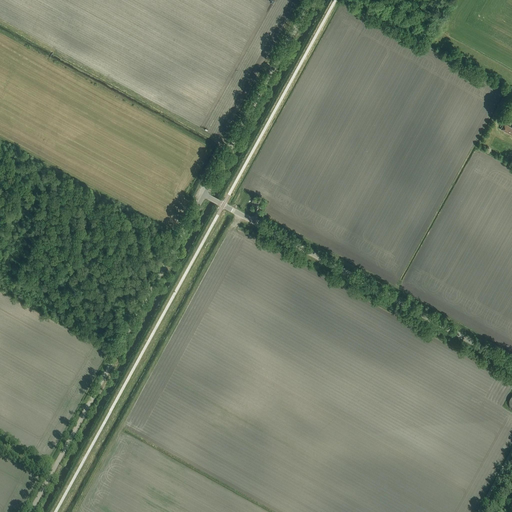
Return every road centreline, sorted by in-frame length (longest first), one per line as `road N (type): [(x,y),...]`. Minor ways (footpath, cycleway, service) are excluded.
road 1 (unclassified): [(29,511),(204,194)]
road 2 (unclassified): [(511,365),(204,194)]
road 3 (track): [(0,22),(231,144)]
road 4 (unclassified): [(204,194),(310,0)]
